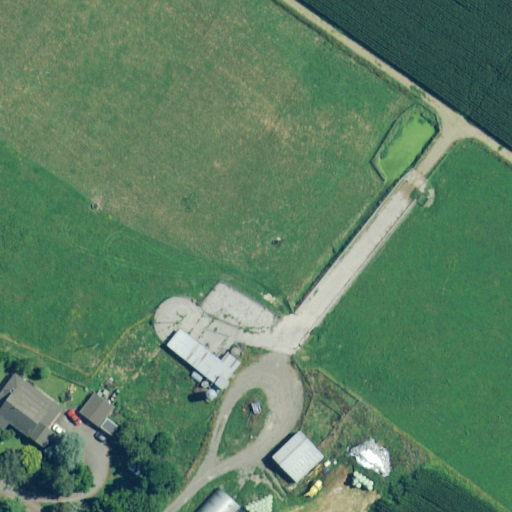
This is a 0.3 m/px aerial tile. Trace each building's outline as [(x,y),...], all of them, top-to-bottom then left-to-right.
[(432,133),(413,118),(379,161),(398,176),(432,133)] [(223,364),(180,330),(167,346),(222,390),(229,382),(227,380),(240,364),(230,355),(223,364)] [(62,408),(11,372),(0,387),(0,427),(4,430),(9,423),(44,448),(54,434),(47,429),(62,408)] [(113,407),(93,393),(79,413),(99,427),(113,407)] [(323,457),(299,432),(272,457),(296,483),(323,457)] [(70,475),(58,466),(43,485),(54,494),(70,475)] [(233,511),(239,507),(219,489),(197,511),(233,511)]
